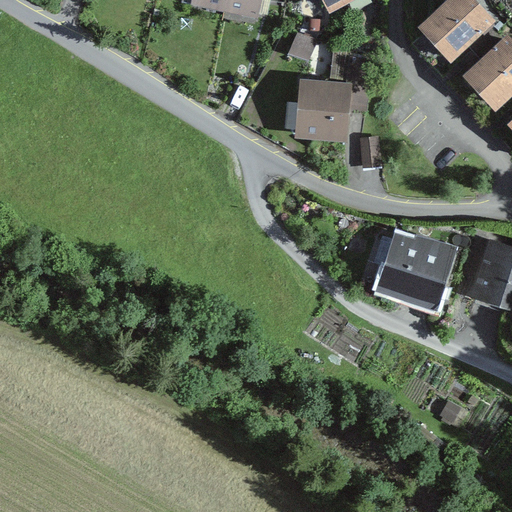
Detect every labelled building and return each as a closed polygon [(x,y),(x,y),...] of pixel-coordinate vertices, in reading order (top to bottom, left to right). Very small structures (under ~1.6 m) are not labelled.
[(191,0),(190,6),(221,13),(223,0),(191,0)] [(223,0),(221,13),(257,20),(260,0),(223,0)] [(321,0),(330,16),(359,0),(321,0)] [(473,0),(454,0),(421,31),(452,64),(495,24),(473,0)] [(511,44),(506,39),(465,80),(499,114),(511,101),(511,44)] [(345,56),(341,85),(352,107),(364,108),(372,61),(345,56)] [(347,145),(352,107),(341,85),(302,82),(297,140),(347,145)] [(380,134),(362,135),(364,166),(382,165),(380,134)] [(396,233),(378,296),(439,313),(457,250),(396,233)] [(511,251),(491,245),(475,301),(511,311),(511,251)]
